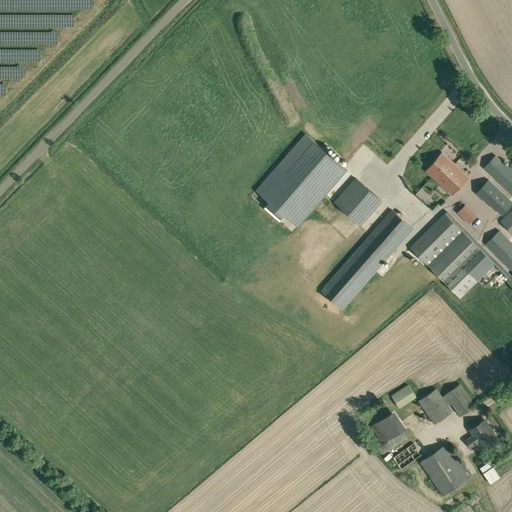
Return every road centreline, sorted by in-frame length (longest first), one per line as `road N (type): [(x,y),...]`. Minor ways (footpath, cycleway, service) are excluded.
road 1 (unclassified): [(0,190),(186,0)]
road 2 (unclassified): [(511,126),(489,108),(431,0)]
